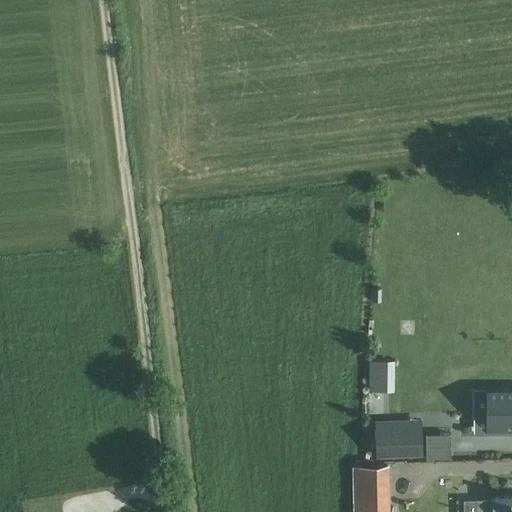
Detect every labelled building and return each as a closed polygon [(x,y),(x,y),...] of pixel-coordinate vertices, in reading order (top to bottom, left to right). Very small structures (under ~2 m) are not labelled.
[(392,390),(393,361),(371,361),(370,389),(392,390)] [(488,418),(488,432),(503,432),(511,431),(511,387),(489,388),(488,418)] [(422,419),(375,421),(376,457),(424,455),(422,419)] [(489,445),(490,465),(505,464),(504,445),(489,445)] [(388,511),(387,467),(355,468),(356,511),(388,511)] [(511,511),(511,497),(492,498),(492,501),(476,501),(475,511),(511,511)]
